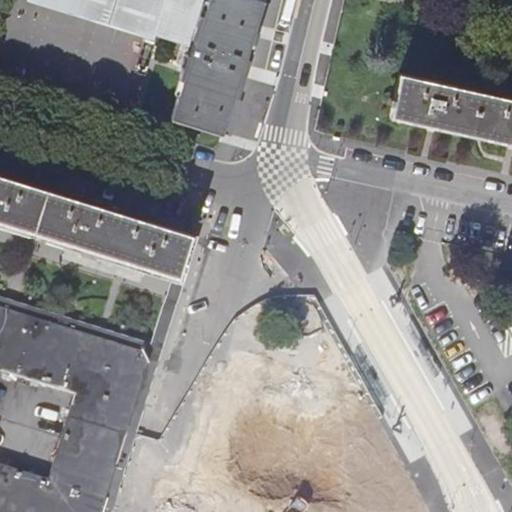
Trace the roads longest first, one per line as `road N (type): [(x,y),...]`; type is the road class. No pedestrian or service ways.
road 1 (residential): [(263,193),(169,511)]
road 2 (residential): [(263,193),(0,115)]
road 3 (residential): [(277,156),(511,206)]
road 4 (residential): [(314,0),(277,156)]
